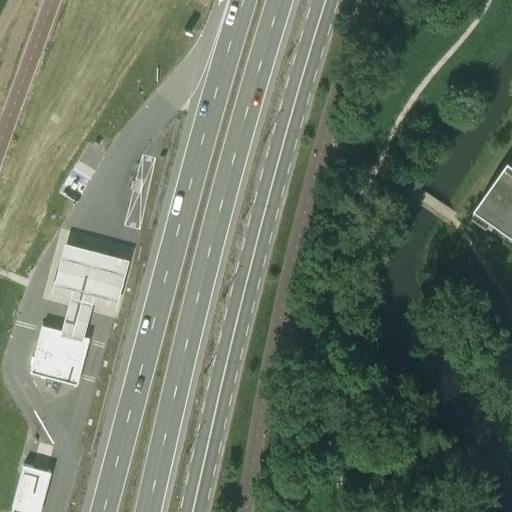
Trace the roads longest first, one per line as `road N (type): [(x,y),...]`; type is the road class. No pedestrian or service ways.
road 1 (primary): [(246,0),(107,511)]
road 2 (primary): [(151,511),(231,171),(285,0)]
